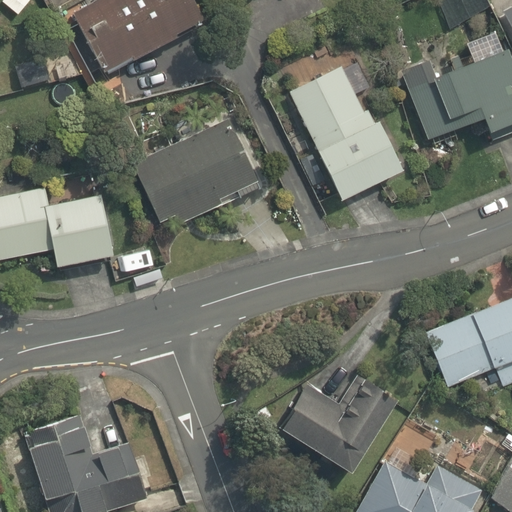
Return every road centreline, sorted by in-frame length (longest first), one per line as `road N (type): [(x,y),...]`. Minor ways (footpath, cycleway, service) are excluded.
road 1 (tertiary): [(159,320),(511,222)]
road 2 (residential): [(236,511),(159,320)]
road 3 (tertiary): [(0,362),(159,320)]
